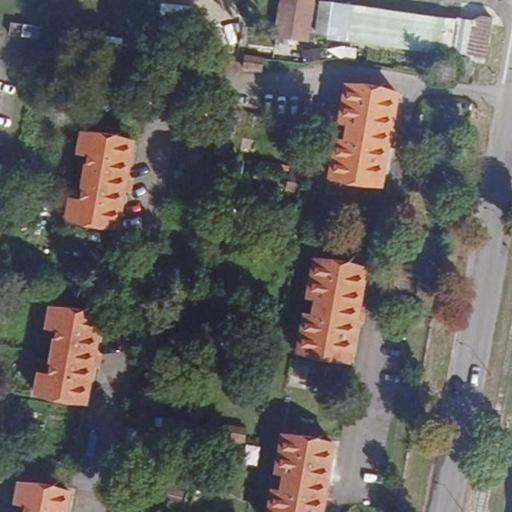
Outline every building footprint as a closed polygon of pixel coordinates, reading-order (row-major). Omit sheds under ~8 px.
[(236,0),(107,0),(103,26),(231,44),(236,0)] [(282,0),(276,37),(306,41),(309,24),(313,1),(312,0),(282,0)] [(321,2),(313,1),(309,24),(318,26),(321,2)] [(471,23),(321,2),(318,26),(317,31),(468,52),(475,61),(485,62),(492,19),(482,17),(471,23)] [(39,40),(40,27),(24,24),(22,36),(29,37),(29,38),(39,40)] [(121,51),(123,39),(106,37),(104,49),(121,51)] [(468,81),(472,58),(451,54),(447,77),(468,81)] [(263,58),(245,56),(244,69),(261,71),(263,58)] [(381,186),(398,94),(346,85),(339,122),(348,124),(345,141),(336,140),(330,177),(381,186)] [(39,133),(28,131),(25,145),(36,147),(39,133)] [(118,228),(133,142),(82,133),(78,153),(88,155),(80,201),(70,199),(66,219),(118,228)] [(350,360),(367,269),(315,260),(308,297),(317,299),(314,316),(305,314),(299,351),(350,360)] [(86,403),(102,317),(50,308),(47,328),(57,329),(48,376),(38,374),(35,393),(86,403)] [(244,442),(246,429),(229,426),(226,439),(244,442)] [(322,511),(335,444),(283,435),(276,472),(286,474),(282,492),(273,490),(269,511),(322,511)] [(66,511),(70,493),(19,483),(15,503),(25,505),(24,511),(66,511)]
